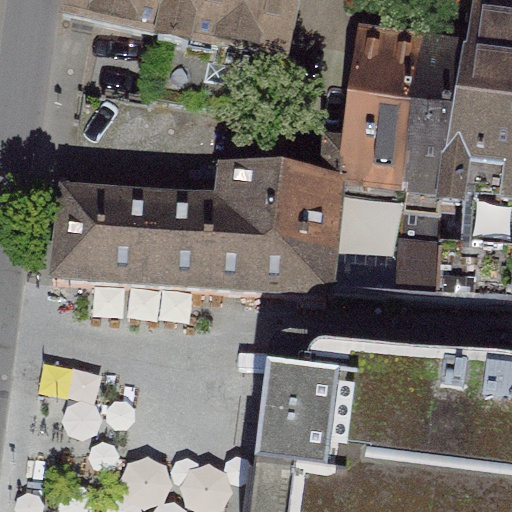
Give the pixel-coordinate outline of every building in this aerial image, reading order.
[(290,69),(304,0),(67,0),(64,21),(85,26),(163,42),(150,106),(274,128),(287,69),(290,69)] [(511,9),(479,2),(471,57),(449,208),(459,208),(461,200),(467,201),(479,202),(478,206),(511,207),(511,9)] [(427,51),(364,40),(350,148),(327,147),(326,159),(348,161),(345,195),(408,194),(427,51)] [(471,57),(427,51),(408,194),(440,198),(439,207),(449,208),(471,57)] [(56,290),(332,304),(345,195),(348,161),(326,159),(325,186),(227,176),(222,211),(68,200),(56,290)] [(441,262),(435,300),(511,301),(511,207),(478,206),(479,202),(467,201),(463,225),(475,226),(473,264),(441,262)] [(435,300),(441,262),(442,254),(403,251),(398,297),(435,300)] [(511,464),(511,368),(293,349),(282,352),(276,356),(272,365),(265,433),(433,456),(511,464)] [(426,511),(433,456),(265,433),(258,485),(251,485),(247,511),(426,511)] [(511,511),(511,464),(433,456),(426,511),(511,511)]
